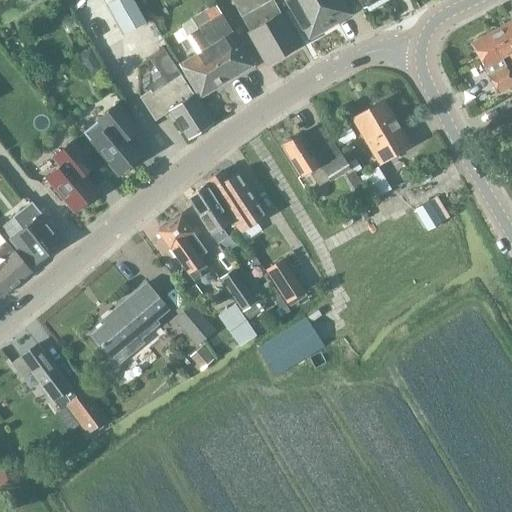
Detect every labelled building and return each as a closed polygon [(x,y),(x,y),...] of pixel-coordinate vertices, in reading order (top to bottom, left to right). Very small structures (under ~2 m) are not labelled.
[(145,22),(133,0),(118,0),(107,6),(123,34),(145,22)] [(232,0),(250,29),(247,31),(266,63),(300,44),(274,0),(232,0)] [(284,0),(308,40),(351,15),(343,0),(284,0)] [(359,0),(364,8),(367,6),(370,8),(377,5),(376,1),(377,0),(359,0)] [(190,17),(196,27),(222,12),(216,1),(190,17)] [(188,32),(199,51),(178,64),(199,98),(254,64),(222,12),(196,27),(188,32)] [(509,57),(511,54),(511,20),(494,30),(496,33),(509,57)] [(509,57),(496,33),(494,30),(470,43),(485,70),(490,67),(494,73),(506,67),(503,60),(509,57)] [(108,48),(97,53),(105,72),(116,67),(108,48)] [(511,69),(510,65),(506,67),(494,73),(490,76),(499,92),(511,85),(511,69)] [(140,98),(154,121),(169,112),(187,140),(211,125),(181,76),(152,94),(150,91),(140,98)] [(351,119),(378,165),(410,146),(382,100),(351,119)] [(83,134),(118,176),(141,156),(127,140),(137,131),(116,106),(83,134)] [(73,142),(55,121),(44,130),(62,151),(73,142)] [(282,149),(301,180),(310,174),(318,188),(344,172),(349,169),(323,127),(299,142),(297,140),(296,141),(287,140),(285,148),(282,149)] [(46,180),(74,213),(78,209),(80,211),(94,199),(92,197),(97,193),(83,176),(93,168),(72,143),(53,159),(61,168),(46,180)] [(386,174),(401,171),(398,160),(383,164),(386,174)] [(373,199),(375,198),(390,189),(377,167),(365,174),(360,177),(373,199)] [(431,167),(412,177),(416,185),(435,175),(431,167)] [(223,172),(205,184),(231,223),(239,236),(256,224),(261,232),(271,225),(238,175),(230,181),(223,172)] [(354,172),(347,176),(364,204),(371,200),(354,172)] [(205,184),(185,197),(216,244),(227,237),(222,229),(231,223),(205,184)] [(427,202),(415,210),(427,230),(440,223),(427,202)] [(11,241),(31,267),(63,242),(53,230),(54,229),(43,215),(42,216),(31,203),(12,219),(22,232),(11,241)] [(206,252),(188,225),(180,215),(167,224),(166,222),(158,227),(159,229),(157,231),(170,251),(172,250),(193,282),(201,276),(198,272),(206,267),(199,257),(206,252)] [(0,298),(31,272),(0,235),(0,298)] [(266,273),(287,307),(305,295),(284,262),(266,273)] [(220,283),(243,315),(257,305),(234,273),(220,283)] [(167,310),(146,285),(113,313),(116,316),(93,336),(118,365),(139,347),(136,343),(157,325),(154,322),(167,310)] [(196,346),(215,331),(193,305),(192,305),(175,320),(196,346)] [(235,307),(218,320),(240,351),(257,338),(235,307)] [(257,350),(275,377),(323,346),(306,319),(257,350)] [(77,397),(37,344),(11,364),(22,379),(31,372),(53,402),(54,402),(64,395),(70,403),(77,397)] [(196,347),(188,354),(201,367),(208,360),(196,347)] [(66,406),(88,434),(107,420),(85,391),(77,397),(70,403),(64,395),(54,402),(60,410),(66,406)]
